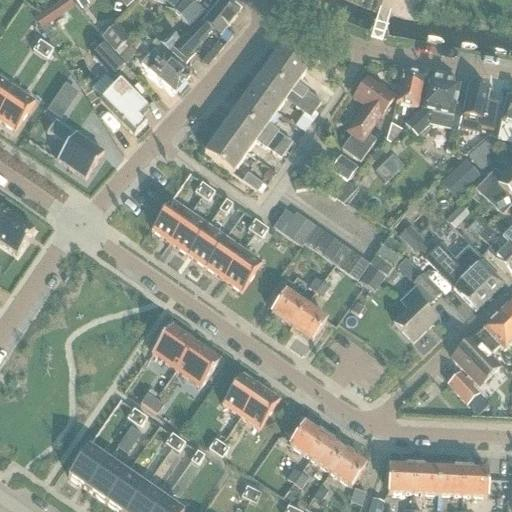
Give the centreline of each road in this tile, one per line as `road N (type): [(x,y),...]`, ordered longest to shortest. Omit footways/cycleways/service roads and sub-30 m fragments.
road 1 (residential): [(368,426),(80,226)]
road 2 (residential): [(80,226),(273,9)]
road 3 (residential): [(511,286),(368,426)]
road 4 (residential): [(511,439),(368,426)]
road 5 (residential): [(373,50),(511,75)]
road 6 (residential): [(0,339),(80,226)]
